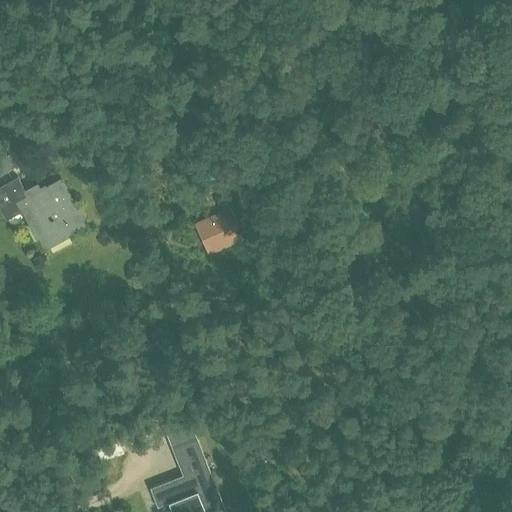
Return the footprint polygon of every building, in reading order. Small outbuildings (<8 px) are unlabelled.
[(24,209),(44,247),(85,224),(60,177),(40,188),(38,184),(25,191),(17,176),(0,185),(0,207),(6,218),(24,209)] [(224,186),(222,181),(202,190),(209,206),(215,203),(210,193),(224,186)] [(194,223),(209,254),(246,237),(232,206),(194,223)] [(293,403),(301,423),(317,417),(309,397),(293,403)] [(270,409),(279,434),(299,427),(290,402),(270,409)] [(226,511),(197,436),(171,446),(182,475),(149,488),(157,507),(169,502),(172,511),(226,511)] [(97,450),(102,462),(123,454),(118,441),(97,450)]
